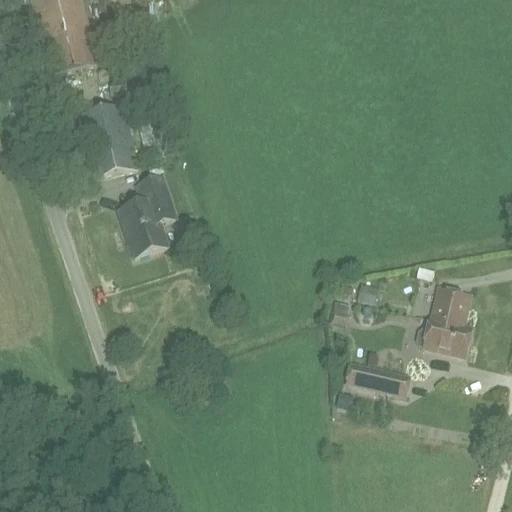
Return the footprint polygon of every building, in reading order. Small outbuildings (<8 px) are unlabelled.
[(11,0),(34,84),(98,69),(81,0),(11,0)] [(110,99),(147,94),(143,68),(121,70),(124,86),(109,88),(110,99)] [(92,185),(138,174),(124,110),(77,122),(92,185)] [(159,127),(144,131),(153,163),(168,159),(159,127)] [(163,231),(177,224),(163,181),(134,190),(139,208),(116,215),(132,265),(169,253),(163,231)] [(421,283),(438,286),(440,275),(423,272),(421,283)] [(363,305),(381,308),(384,294),(366,290),(363,305)] [(441,293),(434,323),(432,323),(429,334),(424,333),(420,336),(418,346),(421,350),(425,351),(425,352),(467,362),(473,332),(464,330),(471,300),(441,293)] [(330,325),(347,329),(351,309),(335,305),(330,325)] [(352,368),(348,387),(387,396),(391,377),(352,368)] [(198,401),(228,391),(224,377),(192,388),(198,401)]
